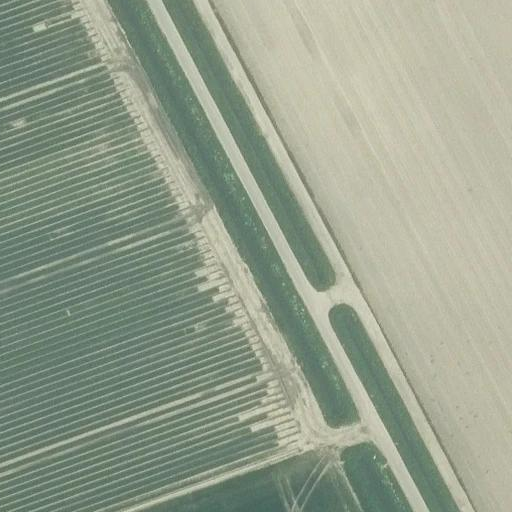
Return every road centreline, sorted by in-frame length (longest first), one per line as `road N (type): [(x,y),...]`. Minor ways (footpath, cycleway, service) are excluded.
road 1 (unclassified): [(419,511),(153,0)]
road 2 (track): [(462,511),(197,0)]
